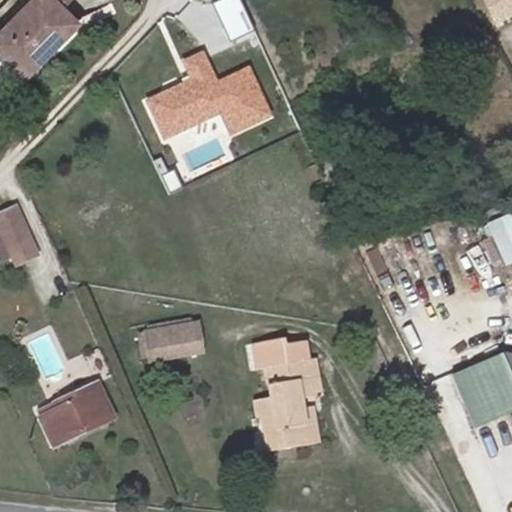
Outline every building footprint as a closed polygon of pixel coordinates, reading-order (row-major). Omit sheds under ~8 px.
[(0,53),(23,76),(77,21),(61,6),(67,0),(29,0),(0,30),(0,53)] [(229,40),(255,31),(243,0),(215,0),(229,40)] [(511,0),(479,0),(495,31),(511,22),(511,0)] [(357,78),(380,68),(372,49),(349,59),(357,78)] [(269,115),(248,70),(216,85),(202,55),(186,62),(194,80),(149,101),(160,123),(176,116),(182,128),(221,110),(231,132),(269,115)] [(182,128),(176,116),(160,123),(165,136),(182,128)] [(324,180),(316,163),(308,167),(316,184),(324,180)] [(36,255),(14,207),(0,213),(0,230),(1,232),(12,257),(15,265),(36,255)] [(511,213),(485,222),(499,263),(511,258),(511,213)] [(0,262),(12,257),(1,232),(0,231),(0,262)] [(147,333),(189,325),(188,319),(146,327),(147,333)] [(201,352),(197,324),(189,325),(147,333),(145,333),(149,357),(149,362),(201,352)] [(149,357),(145,333),(138,334),(141,358),(149,357)] [(311,407),(310,398),(320,396),(313,361),(307,361),(303,342),(285,345),(284,339),(252,345),(256,370),(265,368),(270,398),(254,401),(257,419),(261,418),(267,452),(307,445),(301,409),(311,407)] [(511,356),(500,355),(451,376),(474,429),(511,412),(511,356)] [(113,419),(96,383),(35,412),(52,446),(113,419)] [(317,443),(311,407),(301,409),(307,445),(317,443)]
